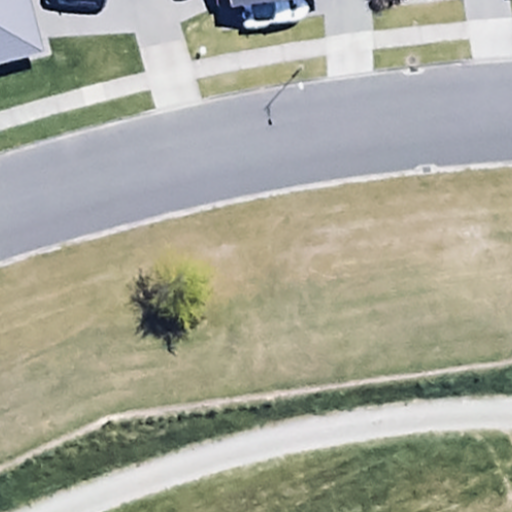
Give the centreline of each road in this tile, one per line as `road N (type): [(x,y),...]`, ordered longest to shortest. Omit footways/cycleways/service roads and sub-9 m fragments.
road 1 (residential): [(0,203),(323,131),(511,114)]
road 2 (track): [(511,417),(359,423),(136,511)]
